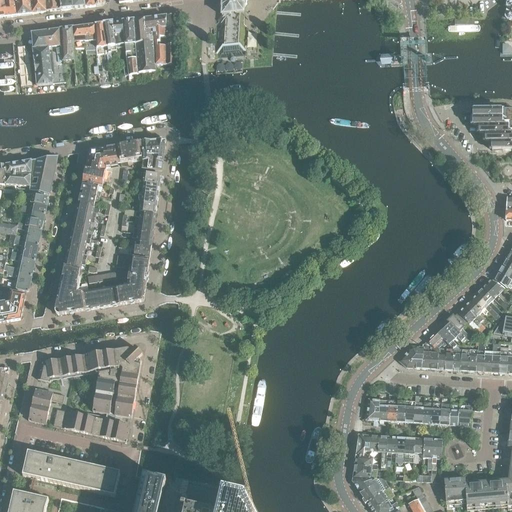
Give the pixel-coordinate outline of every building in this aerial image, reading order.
[(4,0),(7,18),(18,17),(15,0),(4,0)] [(29,0),(15,0),(18,17),(32,15),(29,0)] [(29,0),(32,15),(52,13),(52,6),(46,7),(44,0),(29,0)] [(61,12),(59,0),(44,0),(46,7),(52,6),(52,13),(61,12)] [(59,0),(61,12),(72,11),(73,11),(71,0),(59,0)] [(71,0),(73,11),(86,9),(84,0),(71,0)] [(84,0),(86,9),(96,8),(95,0),(84,0)] [(247,3),(246,0),(222,0),(223,1),(223,5),(222,5),(222,6),(221,8),(222,8),(222,9),(222,10),(223,10),(222,17),(218,21),(219,22),(224,17),(230,16),(230,21),(232,21),(232,16),(236,16),(237,20),(238,20),(238,15),(243,15),(243,19),(244,19),(245,19),(245,18),(249,21),(250,19),(245,15),(245,8),(246,8),(246,6),(248,5),(248,3),(247,3)] [(245,50),(247,28),(244,25),(243,19),(243,15),(238,15),(238,20),(237,20),(236,16),(232,16),(232,21),(230,21),(230,16),(224,17),(219,22),(217,25),(218,27),(219,26),(220,26),(222,24),(221,29),(221,30),(218,29),(218,32),(220,32),(219,39),(217,39),(216,53),(216,54),(215,54),(217,54),(217,59),(244,57),(244,52),(247,51),(246,51),(245,50)] [(175,38),(176,16),(166,17),(166,38),(175,38)] [(166,17),(144,20),(145,43),(152,42),(155,66),(167,66),(166,46),(165,46),(158,47),(158,43),(160,43),(160,38),(166,38),(166,17)] [(144,20),(134,21),(139,74),(157,73),(156,68),(155,66),(152,42),(145,43),(144,20)] [(134,21),(122,23),(125,47),(127,68),(129,76),(139,75),(139,74),(134,21)] [(125,47),(122,23),(112,24),(116,49),(118,49),(120,49),(123,49),(125,47)] [(116,49),(112,24),(101,26),(102,32),(106,56),(107,58),(107,60),(112,59),(112,55),(117,55),(116,49)] [(95,26),(85,27),(86,35),(87,52),(96,52),(95,26)] [(102,32),(101,26),(95,26),(96,52),(97,57),(106,56),(102,32)] [(86,35),(85,27),(72,29),(74,49),(85,48),(84,35),(86,35)] [(74,49),(72,29),(59,31),(66,84),(64,67),(75,66),(75,63),(74,57),(74,49)] [(66,84),(59,31),(31,34),(32,42),(36,88),(66,84)] [(511,49),(508,45),(503,45),(503,55),(511,54),(511,49)] [(175,66),(175,46),(166,46),(167,66),(175,66)] [(382,64),(391,64),(394,65),(398,65),(397,56),(394,56),(394,57),(390,58),(382,59),(382,64)] [(511,110),(479,111),(473,111),(473,126),(473,128),(476,127),(480,127),(480,134),(480,136),(483,136),(486,136),(486,143),(486,144),(490,144),(492,144),(492,150),(492,152),(511,151),(511,110)] [(162,173),(166,141),(141,143),(142,159),(143,163),(142,170),(162,173)] [(142,159),(141,143),(119,147),(117,147),(121,167),(122,167),(129,168),(127,162),(142,159)] [(90,152),(83,183),(99,187),(103,188),(107,169),(110,169),(119,167),(115,148),(107,149),(90,152)] [(32,162),(31,162),(32,185),(31,188),(32,188),(31,192),(34,192),(34,193),(43,194),(47,195),(50,196),(58,158),(32,162)] [(32,185),(31,162),(6,167),(5,195),(15,196),(15,190),(30,192),(29,192),(30,192),(34,193),(34,192),(31,192),(32,188),(31,188),(32,185)] [(144,174),(143,184),(160,186),(161,176),(144,174)] [(98,193),(99,187),(83,183),(81,194),(100,198),(101,193),(98,193)] [(143,184),(142,194),(159,196),(160,186),(143,184)] [(159,196),(142,194),(139,193),(139,196),(139,203),(140,203),(157,205),(159,196)] [(99,203),(100,198),(81,194),(79,205),(94,208),(95,202),(99,203)] [(47,207),(49,200),(47,199),(42,198),(29,196),(26,195),(25,199),(31,201),(30,204),(47,207)] [(140,203),(139,213),(156,215),(157,205),(140,203)] [(46,215),(47,207),(30,204),(30,208),(22,207),(22,210),(46,215)] [(93,214),(94,208),(79,205),(76,215),(95,219),(97,215),(93,214)] [(44,223),(46,215),(22,210),(21,215),(28,216),(27,219),(44,223)] [(156,215),(139,213),(136,213),(136,218),(139,219),(139,224),(154,226),(156,215)] [(94,224),(95,219),(76,215),(74,226),(90,229),(91,224),(94,224)] [(42,231),(44,223),(27,219),(26,223),(19,222),(18,225),(42,231)] [(0,234),(4,236),(16,238),(16,236),(18,230),(18,227),(0,223),(0,234)] [(134,230),(134,232),(133,234),(153,237),(154,226),(139,224),(138,230),(134,230)] [(41,238),(42,231),(18,225),(18,227),(18,230),(25,232),(24,235),(41,238)] [(88,235),(90,229),(74,226),(72,236),(91,241),(92,236),(88,235)] [(153,237),(133,234),(133,239),(136,240),(135,246),(151,248),(153,237)] [(39,246),(41,238),(24,235),(23,239),(21,239),(21,237),(16,236),(16,238),(15,241),(39,246)] [(4,236),(4,241),(9,242),(8,248),(13,249),(14,246),(15,241),(16,238),(4,236)] [(90,245),(91,241),(72,236),(69,247),(85,250),(86,245),(90,245)] [(37,254),(39,246),(15,241),(14,246),(21,248),(21,250),(37,254)] [(151,248),(135,246),(135,251),(131,251),(130,256),(150,259),(151,248)] [(84,256),(85,250),(69,247),(67,258),(86,262),(87,257),(84,256)] [(36,262),(37,254),(21,250),(20,255),(12,253),(11,256),(36,262)] [(34,269),(36,262),(11,256),(10,261),(18,263),(18,266),(34,269)] [(124,269),(126,258),(118,257),(116,268),(124,269)] [(67,258),(65,268),(80,271),(82,266),(85,267),(86,262),(67,258)] [(65,268),(55,311),(55,313),(56,314),(57,316),(58,316),(60,316),(144,302),(145,292),(149,262),(134,259),(131,276),(129,276),(128,283),(130,283),(130,286),(130,288),(89,295),(87,285),(82,286),(81,289),(77,288),(80,271),(65,268)] [(511,263),(506,260),(502,267),(511,272),(511,263)] [(32,277),(34,269),(18,266),(17,269),(5,267),(5,271),(32,277)] [(511,272),(502,267),(498,274),(511,282),(511,272)] [(31,285),(32,277),(5,271),(4,272),(7,272),(7,276),(9,277),(14,278),(14,281),(30,285),(31,285)] [(126,273),(123,272),(88,278),(89,285),(125,279),(126,273)] [(511,282),(498,274),(493,281),(511,291),(511,288),(511,282)] [(30,285),(14,281),(13,285),(12,285),(8,284),(7,288),(27,292),(29,290),(30,285)] [(505,290),(492,283),(491,281),(483,289),(494,301),(506,313),(510,308),(498,297),(505,290)] [(491,304),(494,301),(483,289),(477,296),(493,311),(500,318),(502,315),(491,304)] [(0,305),(0,324),(21,321),(26,297),(11,294),(9,304),(0,305)] [(477,296),(471,302),(482,313),(485,316),(488,313),(490,315),(490,314),(493,317),(497,321),(500,318),(493,311),(477,296)] [(471,302),(464,308),(480,324),(484,321),(479,316),(482,313),(471,302)] [(476,332),(482,326),(480,324),(464,308),(458,315),(468,325),(474,331),(476,332)] [(462,330),(468,325),(458,315),(455,318),(453,317),(447,322),(449,325),(463,339),(464,338),(465,340),(466,341),(471,342),(472,341),(470,338),(470,337),(462,330)] [(493,335),(511,339),(511,338),(511,319),(505,318),(493,335)] [(463,339),(449,325),(444,330),(455,341),(457,339),(461,343),(465,340),(464,338),(463,339)] [(485,329),(482,326),(476,332),(479,335),(485,329)] [(453,343),(455,341),(444,330),(438,335),(447,345),(453,351),(461,351),(453,343)] [(447,345),(438,335),(436,334),(420,349),(423,349),(430,349),(433,350),(436,347),(439,350),(442,347),(444,349),(447,345)] [(492,353),(491,374),(498,375),(500,353),(497,353),(497,349),(500,349),(503,349),(503,346),(501,346),(493,345),(492,345),(492,353)] [(50,383),(51,382),(50,379),(104,370),(105,374),(99,375),(97,386),(93,413),(96,414),(110,416),(111,411),(115,412),(114,417),(131,420),(141,363),(139,360),(143,356),(139,352),(135,348),(131,352),(128,350),(72,359),(43,363),(42,365),(39,378),(38,380),(50,383)] [(412,348),(401,362),(401,364),(406,369),(421,370),(423,349),(420,349),(412,348)] [(423,349),(421,370),(429,371),(430,349),(423,349)] [(437,371),(438,350),(433,350),(430,349),(429,371),(437,371)] [(500,353),(498,375),(506,375),(508,354),(508,351),(508,349),(503,349),(500,349),(500,353)] [(445,372),(446,350),(438,350),(437,371),(445,372)] [(453,351),(446,350),(445,372),(452,372),(453,351)] [(461,351),(453,351),(452,372),(460,372),(461,351)] [(469,352),(461,351),(460,372),(468,373),(469,352)] [(469,352),(468,373),(475,373),(477,352),(469,352)] [(477,352),(475,373),(483,374),(484,352),(478,352),(477,352)] [(492,353),(484,352),(483,374),(491,374),(492,353)] [(0,401),(3,402),(8,377),(9,371),(9,369),(0,370),(0,401)] [(256,378),(247,428),(267,431),(276,382),(256,378)] [(29,422),(46,425),(51,402),(63,404),(65,397),(36,390),(29,422)] [(369,401),(366,422),(370,422),(373,422),(378,423),(380,402),(369,401)] [(380,402),(378,423),(385,423),(387,423),(388,402),(380,402)] [(388,402),(387,423),(389,423),(396,424),(397,403),(388,402)] [(397,403),(396,424),(403,424),(405,424),(406,403),(397,403)] [(406,403),(405,424),(407,425),(413,425),(415,404),(406,403)] [(415,404),(413,425),(422,426),(424,405),(419,404),(415,404)] [(424,405),(422,426),(431,426),(433,405),(424,405)] [(433,405),(431,426),(440,427),(441,406),(433,405)] [(441,406),(440,427),(449,427),(450,406),(441,406)] [(450,406),(449,427),(458,428),(459,407),(450,406)] [(459,407),(458,428),(470,429),(472,408),(459,407)] [(57,410),(53,427),(66,430),(69,413),(57,410)] [(69,413),(66,430),(75,432),(116,442),(127,444),(127,441),(128,441),(131,427),(120,425),(69,413)] [(369,458),(370,437),(371,432),(367,432),(367,437),(359,436),(356,457),(369,458)] [(388,438),(386,463),(391,464),(392,455),(396,455),(397,434),(395,434),(395,439),(388,438)] [(397,434),(396,455),(396,464),(397,464),(398,465),(398,466),(399,466),(401,466),(402,466),(403,465),(403,464),(404,464),(406,439),(399,439),(399,434),(397,434)] [(379,438),(370,437),(369,458),(373,458),(374,454),(378,454),(379,438)] [(388,438),(379,438),(378,454),(382,454),(381,472),(386,472),(386,468),(386,464),(386,463),(388,438)] [(415,440),(406,439),(404,464),(409,464),(413,464),(415,440)] [(415,440),(413,464),(418,465),(419,457),(423,457),(424,441),(415,440)] [(423,457),(423,460),(428,460),(427,471),(431,471),(433,441),(424,441),(423,457)] [(431,471),(431,475),(432,475),(435,475),(436,475),(437,466),(436,466),(436,461),(441,461),(442,442),(433,441),(431,471)] [(27,458),(23,477),(33,480),(36,480),(115,498),(121,474),(46,457),(28,453),(28,454),(27,458)] [(355,464),(355,467),(372,469),(372,471),(378,471),(378,466),(372,466),(373,458),(369,458),(356,457),(355,464)] [(355,467),(353,479),(369,480),(371,480),(371,475),(372,471),(372,469),(355,467)] [(452,481),(444,481),(445,486),(446,506),(454,505),(454,507),(459,507),(459,505),(466,504),(466,485),(465,480),(457,480),(457,477),(452,477),(452,481)] [(493,483),(485,483),(487,509),(500,508),(500,509),(507,508),(506,483),(506,482),(498,482),(497,478),(492,478),(493,483)] [(160,511),(167,484),(146,480),(144,479),(142,488),(136,511),(160,511)] [(353,479),(353,483),(360,494),(373,486),(369,480),(353,479)] [(373,486),(360,494),(361,495),(365,501),(367,504),(390,489),(385,481),(371,480),(369,480),(373,486)] [(487,509),(485,483),(478,484),(478,480),(472,481),(473,484),(466,485),(466,504),(467,511),(480,510),(487,509)] [(213,511),(217,495),(184,488),(183,488),(181,496),(180,501),(186,502),(184,510),(182,510),(181,511),(213,511)] [(415,497),(416,496),(422,493),(419,488),(412,491),(415,497)] [(390,489),(367,504),(367,505),(370,510),(371,511),(372,511),(388,502),(395,497),(390,489)] [(46,511),(49,501),(48,501),(32,497),(30,497),(19,494),(14,493),(9,511),(46,511)] [(217,495),(213,511),(251,511),(245,501),(223,496),(218,495),(217,495)] [(424,511),(425,511),(423,508),(421,504),(419,501),(418,501),(414,503),(409,505),(412,511),(424,511)] [(388,502),(372,511),(392,511),(398,509),(399,508),(398,505),(396,503),(391,506),(388,502)]
